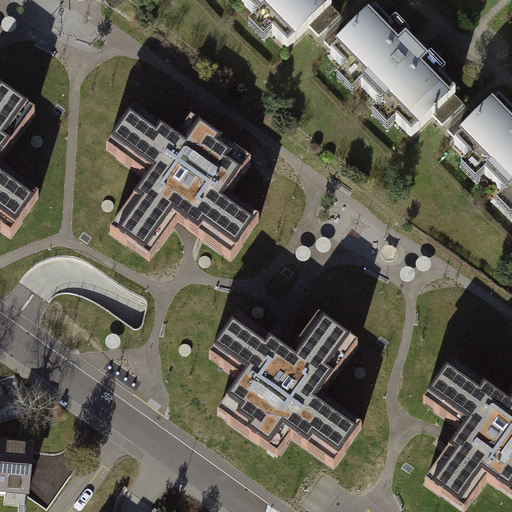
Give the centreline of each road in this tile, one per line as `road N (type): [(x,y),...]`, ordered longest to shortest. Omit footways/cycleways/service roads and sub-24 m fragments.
road 1 (residential): [(0,327),(128,418)]
road 2 (residential): [(128,418),(247,511)]
